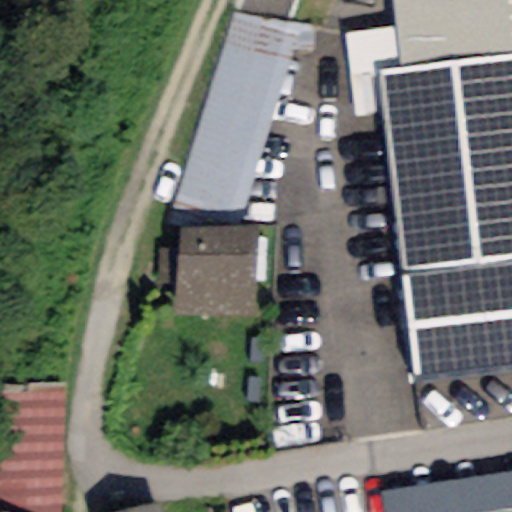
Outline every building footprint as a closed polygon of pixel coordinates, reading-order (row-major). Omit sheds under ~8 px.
[(511,0),(393,0),(402,70),(379,73),(413,379),(511,367),(511,0)] [(302,28),(232,13),(168,226),(181,229),(237,228),(302,28)] [(237,228),(181,229),(173,317),(254,316),(257,228),(237,228)] [(0,511),(60,511),(67,397),(0,393),(0,511)] [(511,511),(511,486),(385,503),(386,511),(511,511)] [(161,511),(159,503),(127,511),(161,511)]
